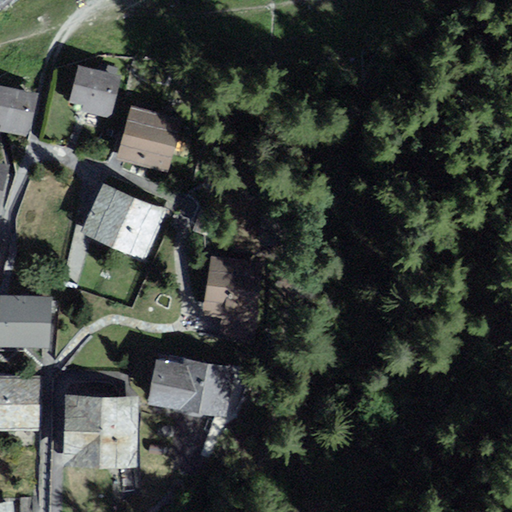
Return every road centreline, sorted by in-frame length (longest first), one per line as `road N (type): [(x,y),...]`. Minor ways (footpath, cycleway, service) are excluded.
road 1 (track): [(31,140),(49,56),(97,0)]
road 2 (residential): [(55,511),(58,373)]
road 3 (residential): [(0,269),(31,140)]
